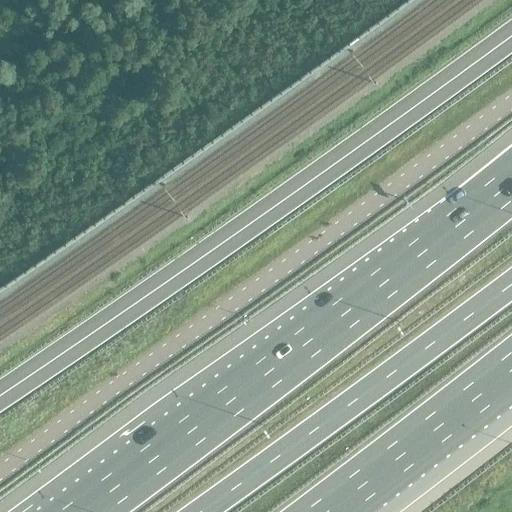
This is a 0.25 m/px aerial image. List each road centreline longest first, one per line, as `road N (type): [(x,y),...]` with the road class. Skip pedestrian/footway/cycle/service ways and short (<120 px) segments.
road 1 (unclassified): [(0,471),(511,100)]
road 2 (motorway): [(511,180),(78,511)]
road 3 (motorway): [(511,278),(196,511)]
road 4 (motorway): [(321,511),(511,369)]
